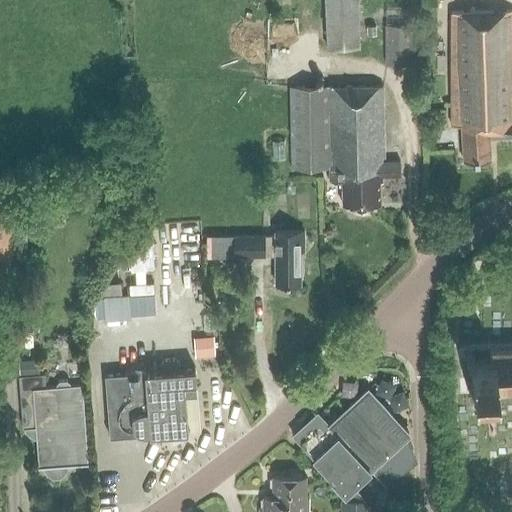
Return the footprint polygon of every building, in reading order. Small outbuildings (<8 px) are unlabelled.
[(324,0),(327,49),(360,48),(358,0),(324,0)] [(511,12),(450,13),(451,125),(462,125),(463,144),(463,161),(490,161),(490,139),(511,138),(511,12)] [(385,25),(386,66),(412,65),(411,24),(385,25)] [(382,176),(401,176),(401,162),(384,162),(383,87),(380,87),(379,86),(328,86),(328,85),(291,86),(292,168),(330,168),(329,182),(342,182),(342,204),(379,204),(379,181),(382,181),(382,176)] [(0,264),(11,264),(10,203),(0,203),(0,264)] [(275,256),(275,284),(300,284),(300,251),(304,251),(304,232),(275,232),(275,235),(233,235),(233,256),(275,256)] [(134,295),(135,312),(160,311),(159,294),(134,295)] [(511,349),(489,350),(490,360),(474,361),(475,372),(475,384),(492,384),(492,390),(511,388),(511,349)] [(38,359),(18,361),(19,375),(39,374),(38,359)] [(185,396),(197,395),(195,368),(105,375),(110,438),(188,431),(185,396)] [(36,426),(25,427),(25,431),(34,438),(36,438),(38,465),(37,465),(37,466),(43,466),(43,469),(47,475),(53,478),(60,477),(65,473),(68,467),(68,464),(89,462),(89,461),(88,461),(82,385),(83,384),(83,383),(82,383),(82,384),(69,385),(69,383),(66,380),(58,381),(55,384),(55,386),(44,387),(33,388),(36,426)] [(360,497),(351,487),(371,469),(387,486),(415,460),(406,436),(408,434),(387,411),(378,400),(368,390),(329,426),(317,414),(292,436),(330,477),(329,478),(344,494),(342,501),(337,501),(337,511),(364,511),(364,499),(361,500),(360,497)] [(308,511),(308,497),(306,497),(306,477),(273,477),(273,497),(263,497),(263,509),(259,509),(258,511),(308,511)]
